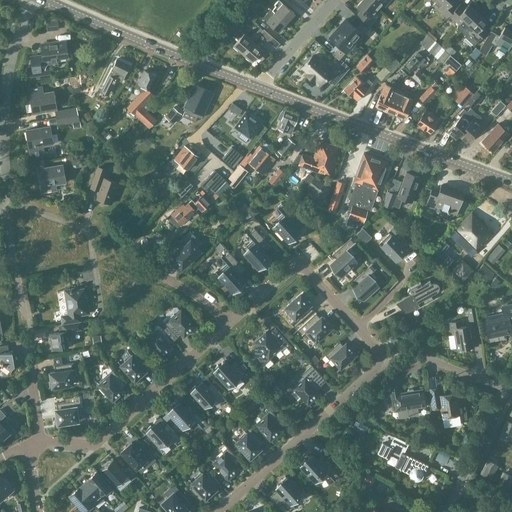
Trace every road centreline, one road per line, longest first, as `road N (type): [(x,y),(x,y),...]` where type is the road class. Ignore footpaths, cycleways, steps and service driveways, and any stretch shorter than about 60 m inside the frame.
road 1 (residential): [(218,511),(383,356),(297,263),(90,446),(39,441)]
road 2 (tertiary): [(511,183),(256,88)]
road 3 (tertiary): [(256,88),(43,0)]
road 4 (residential): [(0,203),(8,72),(32,0)]
road 5 (residential): [(446,511),(506,389)]
